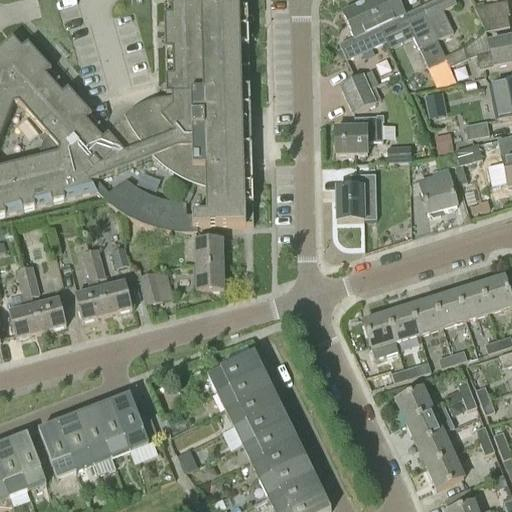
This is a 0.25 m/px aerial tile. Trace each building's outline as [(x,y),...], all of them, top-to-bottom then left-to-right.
[(166,99),(171,99),(172,112),(162,119),(154,111),(138,118),(123,128),(110,140),(80,107),(27,48),(17,38),(12,42),(0,52),(0,221),(96,197),(109,209),(124,220),(140,228),(157,233),(175,236),(184,237),(193,237),(192,232),(253,230),(252,209),(253,209),(252,190),(251,153),(249,92),(249,76),(248,53),(247,13),(247,5),(245,0),(206,0),(206,5),(202,5),(202,4),(163,5),(164,24),(164,51),(166,99)] [(437,44),(420,11),(404,18),(395,0),(378,0),(366,6),(379,32),(384,42),(408,31),(436,92),(455,88),(449,72),(444,60),(437,44)] [(436,0),(438,2),(420,11),(437,44),(452,36),(442,14),(456,8),(451,0),(436,0)] [(473,12),(485,36),(509,31),(507,20),(509,19),(506,5),(473,12)] [(341,18),(352,42),(338,48),(346,65),(386,46),(384,42),(379,32),(366,6),(341,18)] [(490,56),(475,59),(478,74),(493,71),(494,74),(511,70),(511,43),(488,48),(490,56)] [(71,58),(58,45),(53,50),(66,63),(71,58)] [(463,53),(444,60),(449,72),(467,63),(463,53)] [(363,80),(338,91),(344,105),(373,92),(378,90),(371,76),(363,80)] [(511,121),(511,86),(490,91),(497,125),(511,121)] [(379,105),(373,92),(344,105),(351,119),(379,105)] [(441,95),(424,98),(428,120),(446,116),(441,95)] [(353,122),(353,134),(334,135),(335,162),(367,161),(366,147),(382,147),(381,128),(383,128),(383,120),(375,120),(375,122),(353,122)] [(467,144),(488,140),(486,126),(464,130),(467,144)] [(449,137),(434,140),(436,154),(452,151),(449,137)] [(477,149),(454,155),(458,171),(481,164),(477,149)] [(410,151),(386,152),(387,168),(410,167),(410,151)] [(507,191),(511,190),(511,156),(501,158),(507,191)] [(441,162),(442,169),(448,172),(454,171),(452,160),(441,162)] [(454,174),(458,189),(466,187),(462,172),(454,174)] [(432,184),(419,187),(427,220),(431,219),(433,222),(440,220),(441,217),(456,213),(446,175),(430,179),(432,184)] [(363,227),(363,198),(376,197),(376,178),(348,179),(348,194),(335,194),(336,227),(363,227)] [(487,205),(477,207),(478,209),(479,217),(490,214),(487,205)] [(195,272),(222,271),(222,245),(195,246),(195,272)] [(125,257),(124,252),(111,256),(115,273),(128,270),(125,259),(125,257)] [(97,285),(105,283),(97,254),(89,257),(97,285)] [(99,295),(97,285),(89,257),(81,259),(88,286),(87,287),(90,297),(74,302),(81,328),(106,321),(99,295)] [(32,271),(24,273),(31,302),(39,300),(32,271)] [(222,271),(195,272),(196,298),(223,297),(222,271)] [(15,345),(40,339),(34,312),(31,302),(24,273),(15,276),(22,304),(20,304),(22,315),(8,319),(15,345)] [(166,278),(155,280),(155,278),(139,283),(146,311),(173,304),(166,278)] [(479,291),(488,319),(511,311),(511,310),(503,283),(479,291)] [(125,288),(99,295),(106,321),(132,315),(125,288)] [(488,319),(479,291),(456,298),(465,327),(488,319)] [(465,327),(456,298),(433,305),(442,334),(465,327)] [(442,334),(433,305),(409,313),(418,341),(442,334)] [(59,306),(34,312),(40,339),(66,332),(59,306)] [(418,341),(409,313),(386,320),(395,349),(418,341)] [(395,349),(386,320),(362,327),(371,356),(395,349)] [(496,343),(500,353),(511,349),(511,348),(509,339),(496,343)] [(500,353),(496,343),(483,347),(486,357),(500,353)] [(450,358),(453,368),(466,364),(463,354),(450,358)] [(511,376),(511,356),(498,361),(503,373),(510,371),(511,376)] [(453,368),(450,358),(437,362),(440,372),(453,368)] [(216,400),(262,377),(254,360),(207,382),(216,400)] [(403,373),(406,383),(419,379),(416,369),(403,373)] [(406,383),(403,373),(390,377),(393,387),(406,383)] [(262,377),(216,400),(224,417),(271,395),(262,377)] [(461,404),(471,400),(466,388),(456,391),(458,395),(443,402),(446,409),(461,403),(461,404)] [(479,409),(493,404),(493,403),(489,404),(484,393),(474,397),(479,409)] [(405,430),(432,417),(422,394),(395,407),(405,430)] [(271,395),(224,417),(233,435),(279,412),(271,395)] [(471,400),(461,404),(466,417),(476,413),(471,400)] [(111,409),(129,458),(148,451),(129,402),(111,409)] [(493,404),(479,409),(484,422),(494,418),(492,411),(496,410),(493,404)] [(129,458),(111,409),(93,416),(111,465),(129,458)] [(241,452),(288,429),(279,412),(233,435),(241,452)] [(74,423),(93,472),(111,465),(93,416),(74,423)] [(432,417),(405,430),(415,452),(443,439),(432,417)] [(56,430),(75,479),(93,472),(74,423),(56,430)] [(250,470),(296,447),(288,429),(241,452),(250,470)] [(75,479),(56,430),(38,437),(56,486),(75,479)] [(479,449),(489,445),(484,433),(474,437),(479,449)] [(497,455),(507,451),(502,438),(492,442),(497,455)] [(443,439),(415,452),(426,474),(453,462),(443,439)] [(8,449),(27,497),(45,490),(27,442),(8,449)] [(489,445),(479,449),(484,462),(494,458),(489,445)] [(296,447),(250,470),(258,487),(305,464),(296,447)] [(27,497),(8,449),(0,451),(0,481),(9,504),(27,497)] [(511,462),(507,451),(497,455),(502,467),(511,463),(511,462)] [(453,462),(426,474),(436,497),(463,484),(453,462)] [(267,504),(313,482),(305,464),(258,487),(267,504)] [(196,474),(193,469),(183,474),(185,479),(196,474)] [(0,507),(9,504),(0,481),(0,507)] [(270,511),(295,511),(322,499),(313,482),(267,504),(270,511)] [(327,511),(322,499),(295,511),(327,511)]
